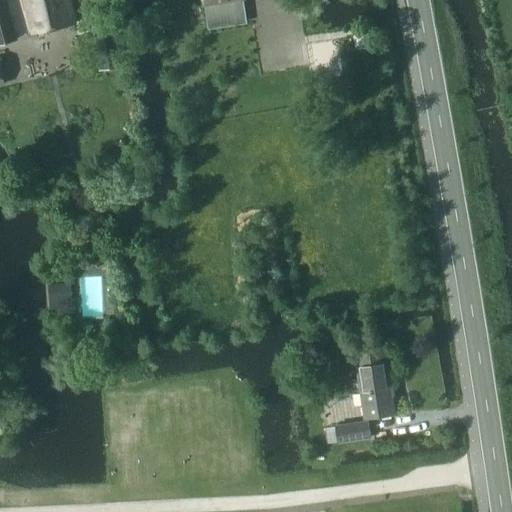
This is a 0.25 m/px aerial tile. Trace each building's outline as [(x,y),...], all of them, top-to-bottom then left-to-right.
[(0,0),(0,45),(19,40),(8,0),(0,0)] [(27,0),(37,35),(77,24),(71,0),(27,0)] [(246,0),(201,0),(203,7),(205,7),(209,30),(228,27),(225,4),(246,0)] [(113,22),(92,26),(99,70),(120,67),(113,22)] [(358,52),(374,50),(372,36),(356,38),(358,52)] [(51,303),(74,302),(73,283),(50,284),(51,303)] [(393,414),(391,402),(393,402),(385,346),(354,351),(363,406),(365,418),(393,414)] [(338,442),(371,437),(369,421),(336,426),(338,442)]
